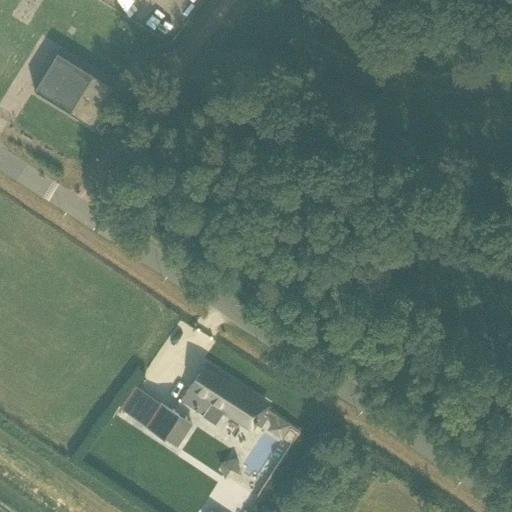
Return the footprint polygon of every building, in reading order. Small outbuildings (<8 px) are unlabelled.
[(168,13),(178,5),(174,0),(112,0),(115,4),(120,0),(132,0),(145,16),(160,4),(168,13)] [(57,52),(34,90),(63,107),(92,125),(114,89),(115,87),(57,52)] [(252,428),(267,405),(236,385),(236,386),(233,384),(233,383),(205,365),(181,399),(204,414),(212,402),(252,428)] [(120,408),(131,415),(168,438),(182,416),(134,386),(120,408)] [(284,438),(291,442),(298,432),(291,427),(284,438)]
